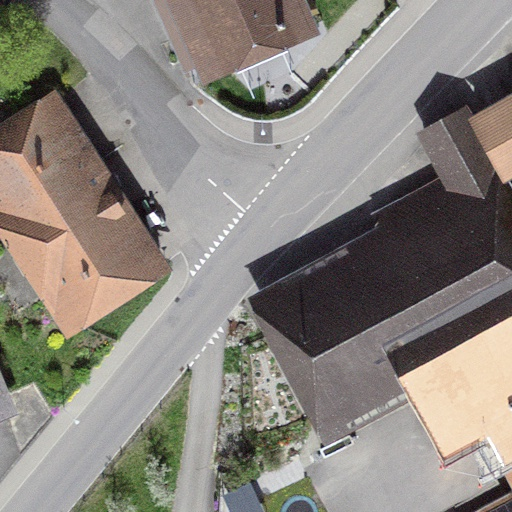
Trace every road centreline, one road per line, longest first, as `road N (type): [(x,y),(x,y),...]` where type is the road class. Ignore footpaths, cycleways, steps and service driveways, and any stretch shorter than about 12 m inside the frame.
road 1 (tertiary): [(31,511),(262,234)]
road 2 (tertiary): [(39,0),(115,68),(262,234)]
road 3 (tertiary): [(262,234),(484,0)]
